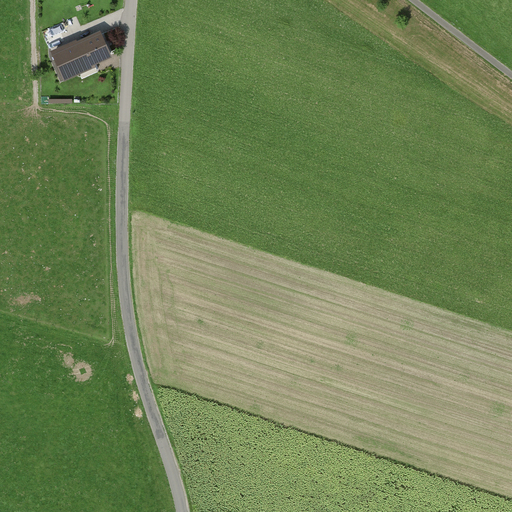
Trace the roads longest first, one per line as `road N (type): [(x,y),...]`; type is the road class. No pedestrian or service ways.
road 1 (unclassified): [(132,0),(123,260),(130,328),(183,511)]
road 2 (track): [(511,73),(413,0)]
